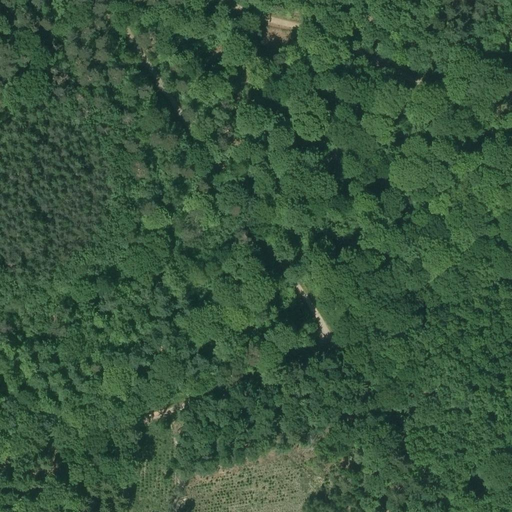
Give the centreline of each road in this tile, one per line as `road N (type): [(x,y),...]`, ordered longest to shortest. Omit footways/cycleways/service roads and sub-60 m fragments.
road 1 (track): [(107,0),(445,511)]
road 2 (unknown): [(0,92),(55,87),(171,126),(186,123),(233,154),(271,162),(320,280),(335,283)]
road 3 (track): [(336,347),(0,464)]
road 4 (track): [(218,0),(315,30),(451,98),(511,144)]
road 5 (unknown): [(309,305),(372,245),(401,197),(497,133)]
road 6 (unknown): [(249,0),(307,15),(468,89)]
